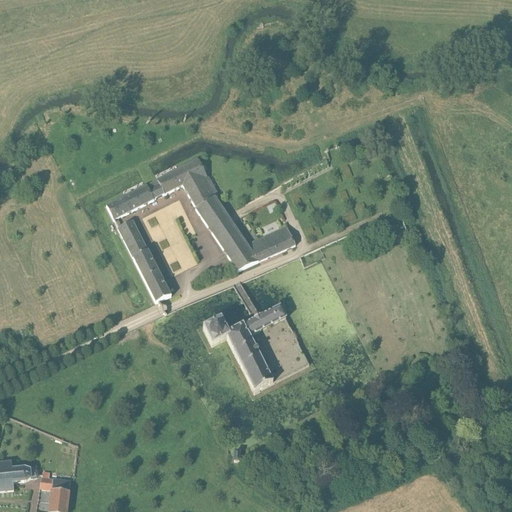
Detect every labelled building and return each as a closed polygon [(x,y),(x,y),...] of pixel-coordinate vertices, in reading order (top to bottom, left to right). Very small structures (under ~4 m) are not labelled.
[(218,197),(197,162),(105,208),(113,222),(183,187),(197,209),(195,209),(232,265),(237,273),(258,264),(295,248),(287,229),(247,246),(215,199),(218,197)] [(118,231),(149,292),(155,306),(171,298),(170,296),(170,297),(134,223),(118,231)] [(259,319),(259,320),(265,331),(285,321),(279,309),(263,317),(260,318),(259,319)] [(263,333),(265,331),(259,320),(257,321),(254,322),(261,334),(263,333)] [(249,340),(261,334),(254,322),(253,322),(230,333),(227,335),(221,321),(202,331),(212,348),(226,341),(249,385),(248,386),(254,396),(263,391),(262,391),(273,385),(263,366),(249,340)] [(356,409),(353,411),(351,415),(353,418),(356,420),(360,418),(362,415),(360,411),(356,409)] [(0,493),(14,493),(13,485),(15,485),(15,484),(22,484),(24,484),(24,483),(25,483),(30,480),(37,480),(38,478),(38,473),(36,471),(36,469),(29,470),(29,472),(24,470),(23,470),(12,471),(11,464),(0,464),(0,493)] [(48,511),(66,511),(69,483),(48,480),(49,474),(42,473),(42,478),(41,478),(39,491),(51,493),(51,496),(48,511)]
